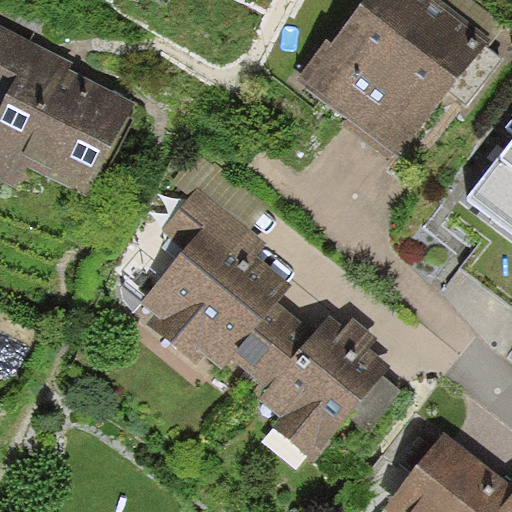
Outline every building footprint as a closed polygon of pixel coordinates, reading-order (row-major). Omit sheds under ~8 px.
[(481,44),(427,0),(358,0),(292,80),(387,158),(481,44)] [(84,192),(125,108),(28,61),(37,41),(0,23),(0,176),(8,180),(18,160),(84,192)] [(511,120),(499,138),(506,143),(458,206),(511,247),(511,120)] [(168,234),(187,248),(139,311),(213,367),(224,352),(268,385),(256,401),(319,448),(343,417),(364,433),(411,371),(376,345),(370,353),(345,334),(277,283),(255,266),(269,248),(198,194),(168,234)] [(511,511),(511,486),(434,429),(371,511),(511,511)]
